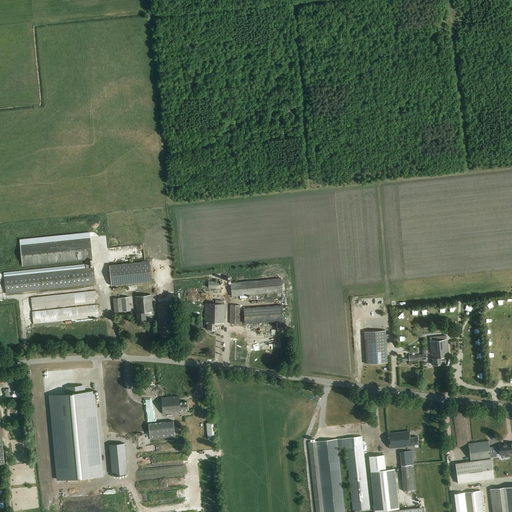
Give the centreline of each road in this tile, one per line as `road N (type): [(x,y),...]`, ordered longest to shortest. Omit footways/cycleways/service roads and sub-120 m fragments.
road 1 (unclassified): [(0,364),(166,359),(511,407)]
road 2 (track): [(378,183),(393,390)]
